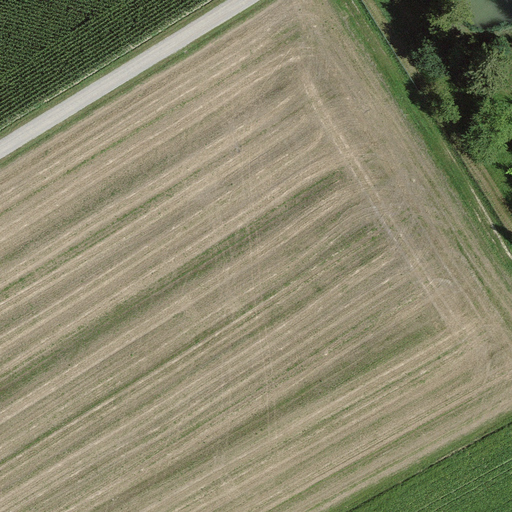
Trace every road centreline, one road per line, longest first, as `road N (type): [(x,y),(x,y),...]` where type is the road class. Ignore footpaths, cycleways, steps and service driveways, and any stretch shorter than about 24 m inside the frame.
road 1 (track): [(511,263),(346,0)]
road 2 (track): [(0,141),(234,0)]
